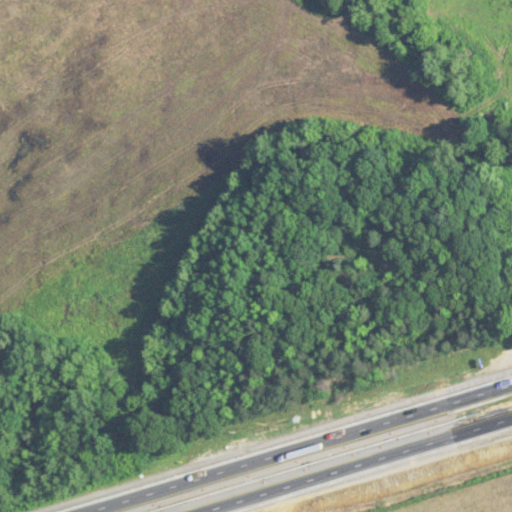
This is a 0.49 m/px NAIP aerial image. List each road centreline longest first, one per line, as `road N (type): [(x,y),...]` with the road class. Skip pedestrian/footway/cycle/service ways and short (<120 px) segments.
road 1 (motorway): [(511,389),(115,511)]
road 2 (motorway): [(196,511),(511,415)]
